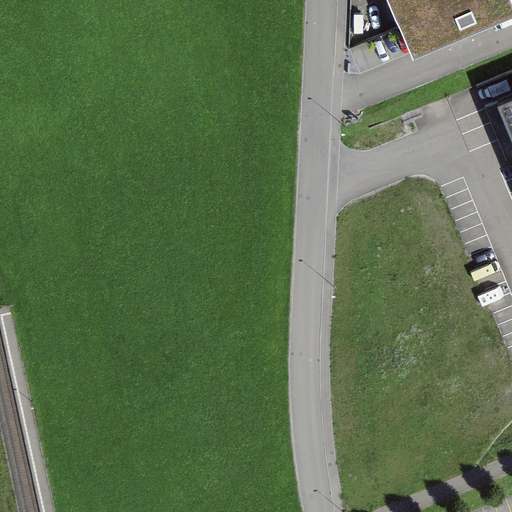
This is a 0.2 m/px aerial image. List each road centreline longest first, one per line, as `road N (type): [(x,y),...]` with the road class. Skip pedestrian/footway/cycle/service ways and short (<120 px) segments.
road 1 (residential): [(324,511),(311,311),(328,0)]
road 2 (unknown): [(321,107),(511,43)]
